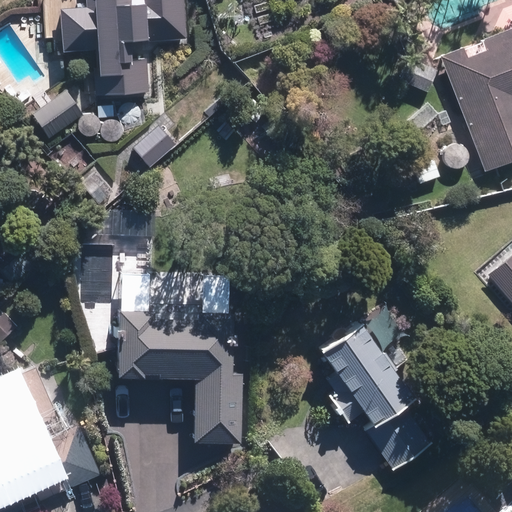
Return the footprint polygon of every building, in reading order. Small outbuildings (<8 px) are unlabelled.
[(82,0),(83,5),(61,6),(62,50),(96,49),(97,94),(149,93),(148,57),(138,57),(138,32),(183,31),(182,0),(82,0)] [(511,26),(442,52),(484,169),(511,159),(511,26)] [(511,243),(479,274),(511,309),(511,243)] [(252,313),(124,303),(119,370),(197,376),(192,439),(242,443),(252,313)] [(445,431),(361,317),(317,350),(335,375),(319,387),(347,425),(359,416),(396,467),(445,431)] [(0,511),(2,511),(101,470),(78,416),(55,426),(30,367),(0,379),(0,400),(7,417),(0,420),(0,511)]
